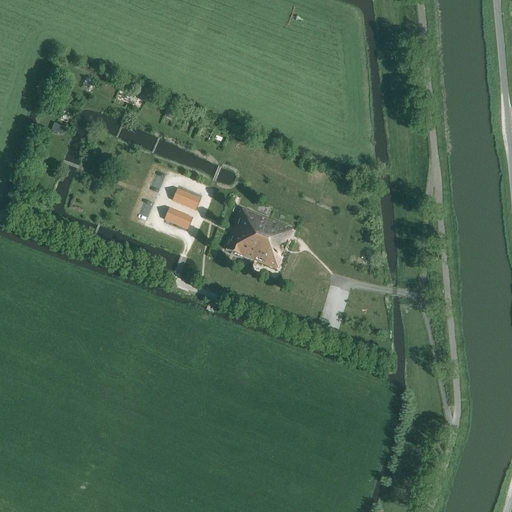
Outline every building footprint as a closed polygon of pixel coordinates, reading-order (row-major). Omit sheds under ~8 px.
[(65,127),(54,123),(51,130),(63,134),(65,127)] [(259,161),(278,167),(283,152),(264,146),(259,161)] [(177,190),(173,201),(177,203),(182,192),(177,190)] [(182,192),(177,203),(182,205),(187,194),(182,192)] [(187,194),(182,205),(187,207),(191,196),(187,194)] [(191,196),(187,207),(191,209),(196,198),(191,196)] [(196,198),(191,209),(196,211),(200,200),(196,198)] [(169,210),(165,220),(169,222),(174,211),(169,209),(169,210)] [(241,210),(224,251),(276,272),(292,231),(241,210)] [(174,211),(169,222),(174,224),(179,213),(174,211)] [(179,213),(174,224),(179,226),(183,215),(179,213)] [(183,215),(179,226),(183,228),(188,217),(183,215)] [(188,217),(183,228),(188,230),(192,219),(188,217)]
